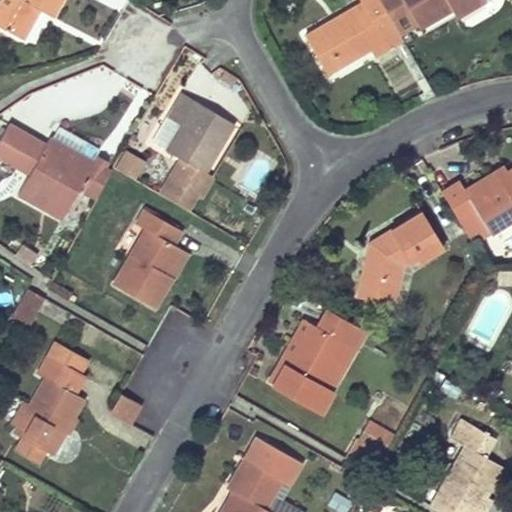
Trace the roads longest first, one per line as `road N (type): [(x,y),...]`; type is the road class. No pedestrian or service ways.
road 1 (residential): [(131,511),(298,223),(336,180)]
road 2 (residential): [(336,180),(281,106),(237,23),(239,0)]
road 3 (residential): [(336,180),(386,142),(451,109),(511,94)]
